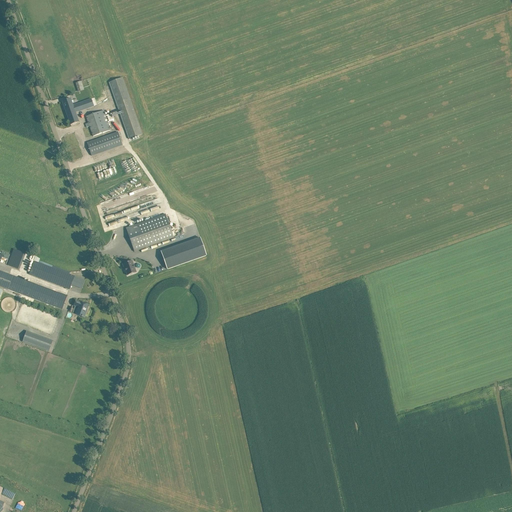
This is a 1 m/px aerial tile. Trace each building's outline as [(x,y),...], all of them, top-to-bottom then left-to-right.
[(122,78),(109,82),(129,139),(142,134),(122,78)] [(81,81),(75,83),(78,92),(84,90),(81,81)] [(70,98),(62,101),(70,125),(75,124),(79,122),(75,111),(78,110),(79,112),(94,106),(91,98),(73,105),(70,98)] [(85,124),(86,128),(89,127),(93,136),(111,130),(104,111),(86,117),(88,123),(85,124)] [(91,156),(122,145),(118,132),(87,143),(91,156)] [(165,214),(126,228),(134,252),(174,238),(165,214)] [(167,269),(206,256),(200,238),(161,252),(167,269)] [(30,271),(29,274),(69,289),(71,285),(73,280),(74,276),(69,274),(70,272),(39,261),(40,259),(39,259),(35,256),(32,255),(30,260),(33,262),(33,264),(30,271)] [(9,261),(7,265),(20,270),(21,266),(9,261)] [(124,269),(125,269),(127,276),(137,272),(132,261),(123,264),(124,269)] [(0,286),(62,310),(67,296),(0,270),(0,286)] [(80,302),(76,301),(74,305),(78,307),(76,314),(84,317),(86,312),(85,312),(86,309),(87,309),(89,305),(80,302)] [(52,341),(26,331),(22,342),(48,352),(52,341)]
